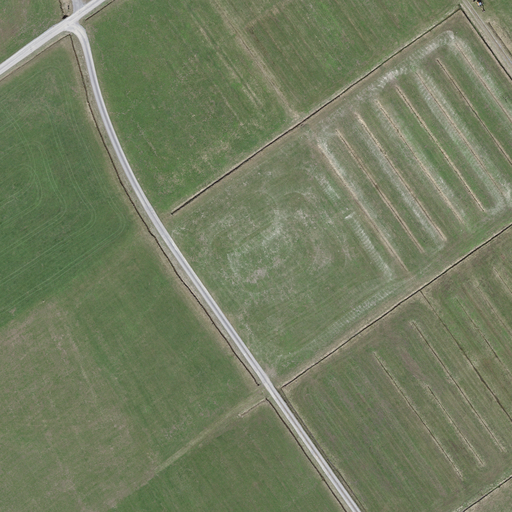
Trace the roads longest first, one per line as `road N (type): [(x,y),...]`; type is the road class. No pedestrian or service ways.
road 1 (track): [(355,511),(157,224),(112,135),(82,33),(69,24)]
road 2 (track): [(103,0),(0,72)]
